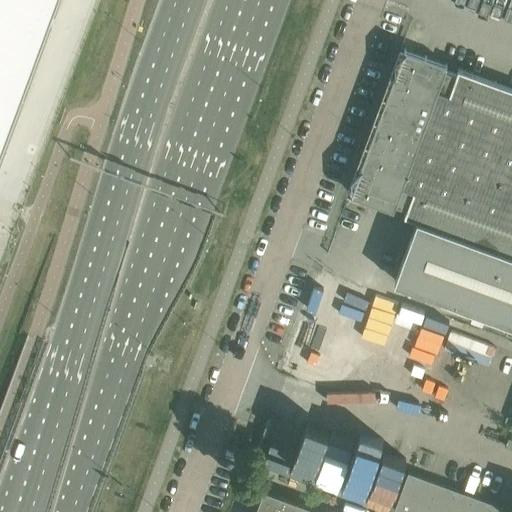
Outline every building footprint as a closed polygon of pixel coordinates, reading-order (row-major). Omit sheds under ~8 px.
[(0,0),(0,156),(57,0),(0,0)] [(446,70),(448,65),(405,49),(352,194),(394,210),(396,205),(407,209),(405,215),(418,219),(511,253),(511,87),(459,68),(457,73),(446,70)] [(511,253),(418,219),(395,281),(511,324),(507,335),(511,336),(511,253)] [(284,369),(319,381),(353,280),(318,269),(284,369)] [(353,325),(365,290),(352,286),(340,321),(353,325)] [(430,360),(446,314),(368,287),(351,333),(430,360)] [(312,474),(318,460),(317,459),(322,447),(301,438),(299,441),(277,432),(267,455),(312,474)] [(500,511),(503,506),(409,472),(395,509),(403,511),(500,511)] [(383,500),(389,503),(396,488),(378,478),(373,488),(386,494),(383,500)] [(327,511),(264,489),(255,511),(327,511)]
